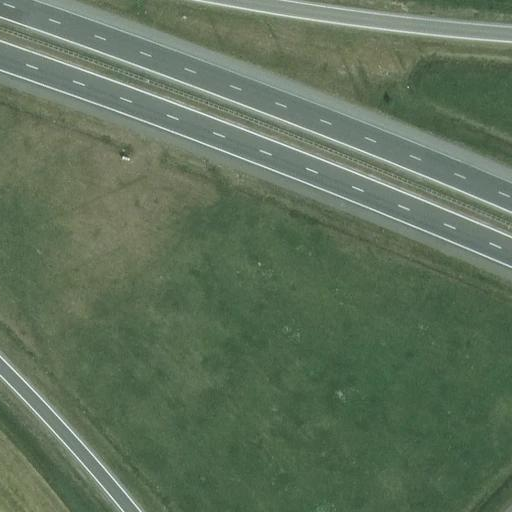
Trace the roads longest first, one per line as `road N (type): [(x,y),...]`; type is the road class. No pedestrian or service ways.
road 1 (motorway): [(0,56),(511,253)]
road 2 (motorway): [(511,195),(0,0)]
road 3 (motorway): [(511,34),(242,0)]
road 4 (motorway): [(0,367),(130,511)]
